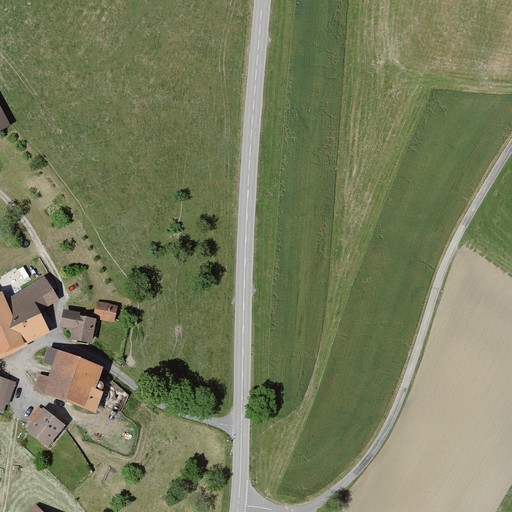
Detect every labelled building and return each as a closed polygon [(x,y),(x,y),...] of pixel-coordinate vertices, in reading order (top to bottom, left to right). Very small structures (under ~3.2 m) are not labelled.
[(0,106),(0,134),(12,129),(0,106)] [(9,288),(0,292),(0,347),(4,355),(52,332),(41,310),(58,302),(46,279),(12,295),(9,288)] [(120,307),(100,302),(95,319),(102,320),(116,324),(120,307)] [(95,319),(69,312),(65,326),(76,329),(74,340),(96,346),(102,320),(95,319)] [(110,370),(53,349),(48,363),(58,367),(54,378),(42,374),(36,392),(102,415),(109,394),(102,391),(110,370)] [(18,382),(0,375),(0,411),(7,414),(18,382)] [(70,427),(46,409),(30,431),(54,449),(70,427)]
